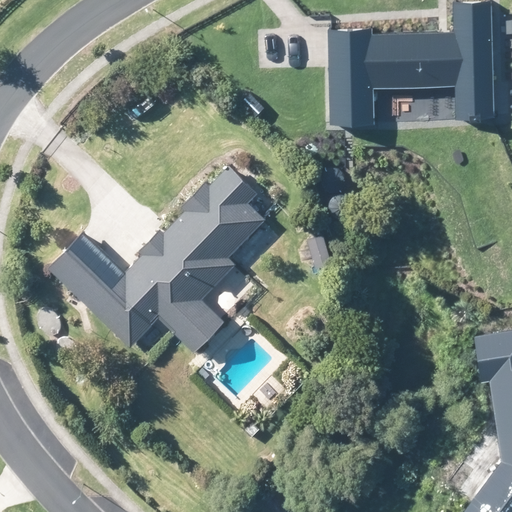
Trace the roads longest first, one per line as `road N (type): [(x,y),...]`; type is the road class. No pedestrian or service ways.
road 1 (residential): [(0,113),(61,41),(126,0)]
road 2 (residential): [(74,511),(0,412)]
